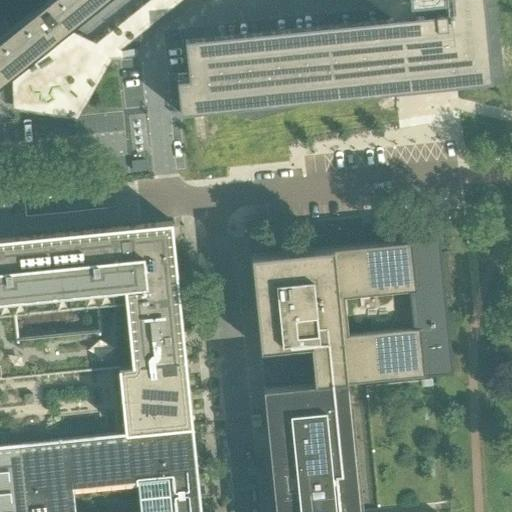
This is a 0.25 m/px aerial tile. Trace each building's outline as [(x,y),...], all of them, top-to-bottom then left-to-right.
[(0,83),(11,75),(68,30),(80,19),(104,0),(46,0),(28,15),(0,37),(0,83)] [(184,40),(188,78),(176,79),(180,114),(492,82),(484,0),(407,0),(409,18),(184,40)] [(132,171),(146,169),(145,160),(131,161),(132,171)] [(0,511),(200,511),(192,426),(186,426),(0,444),(0,441),(147,426),(171,424),(170,414),(184,412),(188,412),(183,360),(185,360),(172,222),(140,225),(27,236),(0,238),(0,511)] [(472,233),(473,244),(486,242),(485,231),(472,233)] [(263,391),(267,390),(343,382),(347,382),(446,372),(432,237),(249,255),(263,391)] [(267,390),(267,391),(265,391),(265,393),(266,393),(268,417),(268,418),(270,430),(267,431),(268,443),(271,442),(271,444),(274,468),(272,468),(272,470),(271,470),(273,493),(274,493),(274,495),(276,495),(277,511),(435,511),(434,511),(357,511),(358,511),(363,510),(353,410),(347,410),(347,409),(344,385),(345,385),(345,383),(343,383),(343,382),(267,390)]
